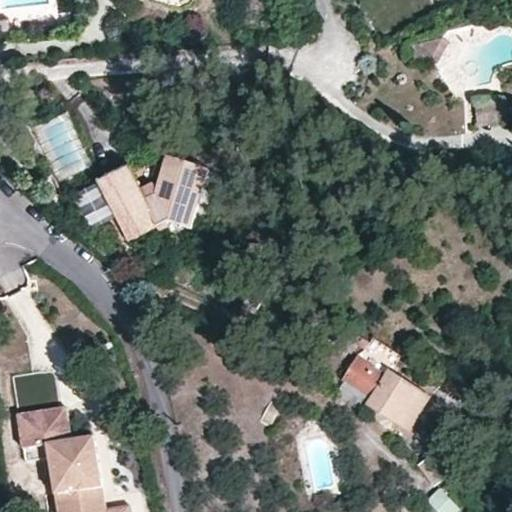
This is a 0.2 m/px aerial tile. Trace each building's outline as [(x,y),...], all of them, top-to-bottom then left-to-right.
[(471,95),(473,127),(506,125),(505,93),(471,95)] [(131,169),(100,183),(127,243),(157,229),(158,228),(168,224),(191,229),(206,183),(211,184),(213,173),(168,159),(155,197),(146,201),(131,169)] [(127,243),(100,183),(74,196),(101,254),(127,243)] [(14,239),(0,242),(0,289),(26,283),(14,239)] [(387,375),(359,357),(343,381),(371,399),(366,406),(407,431),(431,397),(389,371),(387,375)] [(65,406),(17,415),(25,462),(48,457),(58,511),(134,511),(133,503),(106,508),(93,435),(70,439),(65,406)] [(460,465),(447,447),(422,465),(436,484),(460,465)] [(441,511),(454,511),(463,505),(443,482),(427,496),(441,511)]
